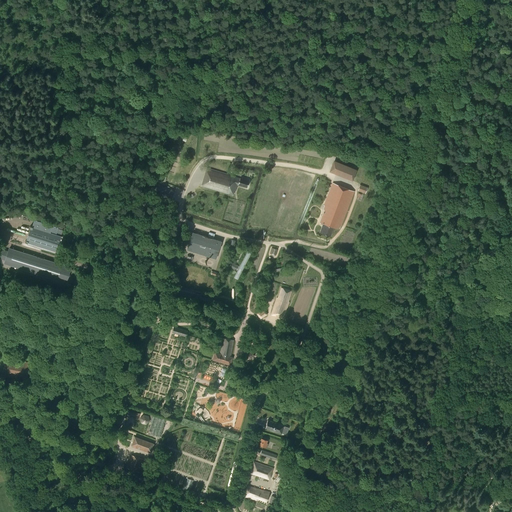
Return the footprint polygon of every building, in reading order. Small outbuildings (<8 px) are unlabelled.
[(357,170),(333,161),(329,172),(352,181),(357,170)] [(231,175),(207,168),(204,175),(201,186),(233,195),(234,190),(235,191),(237,185),(247,187),(249,180),(240,178),(233,176),(231,175)] [(340,228),(354,191),(336,184),(332,183),(323,205),(324,206),(322,209),(324,210),(319,222),(323,223),(322,225),(321,228),(320,232),(330,236),(333,227),(339,228),(340,228)] [(156,184),(153,193),(170,199),(174,190),(156,184)] [(360,184),(357,191),(365,194),(367,187),(360,184)] [(25,241),(25,242),(31,244),(56,252),(61,236),(63,230),(58,228),(58,227),(34,220),(33,221),(33,223),(32,224),(32,226),(30,226),(29,229),(29,230),(28,232),(28,233),(27,235),(27,236),(26,238),(26,240),(25,241)] [(187,250),(216,259),(221,242),(213,239),(215,234),(209,232),(208,237),(193,232),(191,240),(187,250)] [(1,250),(0,252),(0,258),(6,260),(67,279),(68,277),(69,277),(69,275),(70,274),(68,274),(69,271),(8,252),(1,250)] [(276,298),(270,315),(275,317),(276,315),(279,315),(278,318),(283,319),(289,302),(288,302),(292,291),(291,291),(291,290),(282,287),(282,288),(281,287),(277,298),(276,298)] [(263,308),(256,313),(260,319),(267,314),(263,308)] [(188,331),(181,329),(173,327),(172,333),(185,337),(188,331)] [(212,360),(221,363),(230,366),(233,357),(231,357),(234,340),(222,338),(219,353),(215,352),(212,360)] [(255,355),(252,350),(246,355),(249,359),(255,355)] [(31,373),(30,378),(27,377),(30,362),(5,357),(2,375),(26,380),(27,379),(30,380),(29,381),(34,382),(36,374),(31,373)] [(211,364),(208,371),(216,374),(219,366),(211,364)] [(128,411),(128,414),(135,416),(134,418),(138,419),(140,414),(136,413),(128,411)] [(143,414),(139,418),(141,423),(145,424),(149,421),(148,416),(143,414)] [(148,434),(158,437),(160,438),(165,420),(153,416),(148,434)] [(281,434),(281,433),(284,426),(284,425),(267,420),(264,428),(281,434)] [(154,444),(135,437),(134,436),(131,446),(151,454),(154,444)] [(267,440),(261,439),(259,445),(266,448),(268,444),(266,444),(267,440)] [(262,450),(260,454),(275,459),(277,455),(262,450)] [(131,455),(128,464),(126,468),(139,473),(141,468),(140,467),(143,459),(131,455)] [(269,480),(273,468),(253,461),(250,474),(269,480)] [(81,475),(75,483),(73,486),(81,491),(88,481),(81,476),(81,475)] [(187,478),(183,490),(189,492),(193,480),(187,478)] [(266,503),(269,492),(247,486),(244,493),(243,496),(256,501),(257,499),(266,503)]
